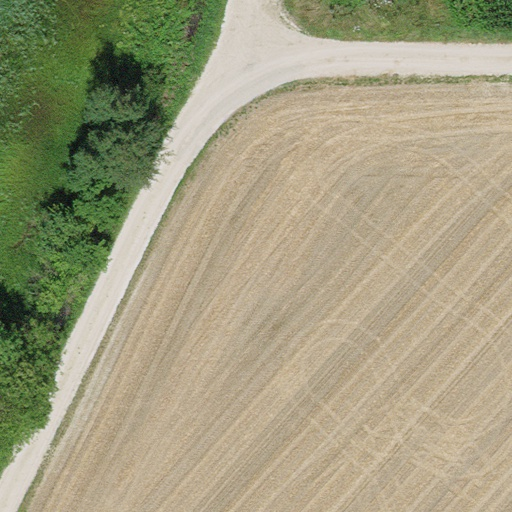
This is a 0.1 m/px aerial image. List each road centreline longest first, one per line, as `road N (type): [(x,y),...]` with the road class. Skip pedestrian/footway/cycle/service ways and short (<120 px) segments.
road 1 (track): [(238,0),(202,110),(0,509)]
road 2 (track): [(511,49),(221,51)]
